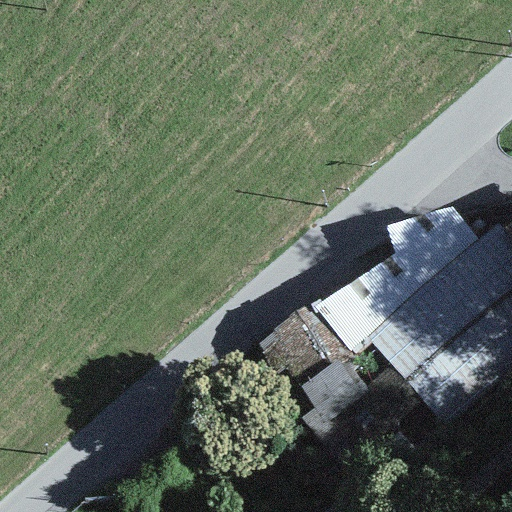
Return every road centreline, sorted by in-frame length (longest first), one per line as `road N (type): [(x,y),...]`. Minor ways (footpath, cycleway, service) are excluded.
road 1 (tertiary): [(24,511),(385,196)]
road 2 (tertiary): [(385,196),(511,85)]
road 3 (unclassified): [(385,196),(511,170)]
